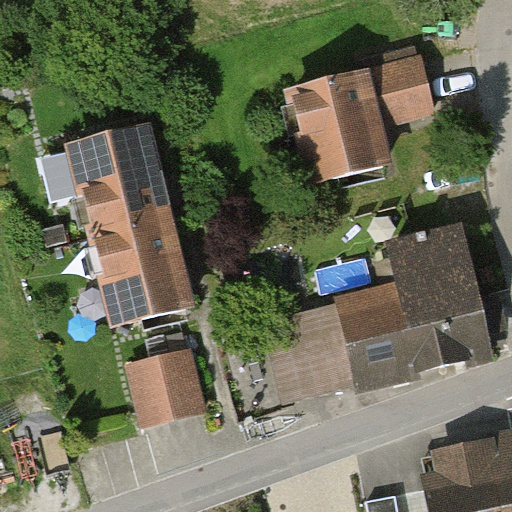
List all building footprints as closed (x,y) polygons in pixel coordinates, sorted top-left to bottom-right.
[(421,112),(412,67),(280,95),(299,181),(379,164),(370,122),(421,112)] [(155,218),(133,133),(57,153),(80,237),(155,218)] [(400,291),(368,299),(387,378),(483,355),(449,215),(386,230),(400,291)] [(177,302),(155,218),(80,237),(102,322),(177,302)] [(368,299),(271,322),(291,401),(387,378),(368,299)] [(197,406),(183,354),(127,369),(141,421),(197,406)] [(511,511),(511,473),(505,442),(417,461),(428,511),(511,511)] [(399,511),(398,500),(369,505),(369,511),(399,511)]
